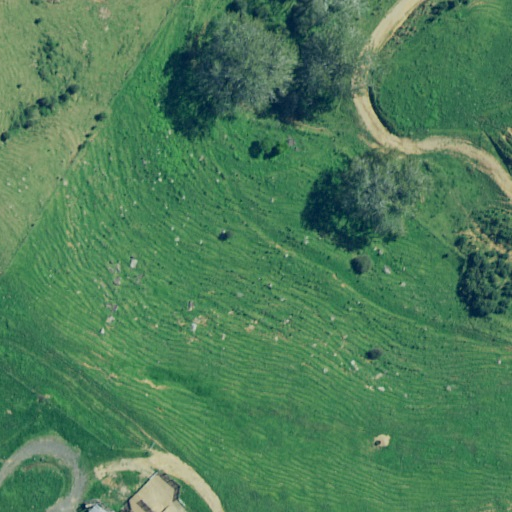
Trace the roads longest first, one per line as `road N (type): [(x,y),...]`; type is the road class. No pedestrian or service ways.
road 1 (track): [(401,0),(368,29),(359,83),(379,125),(475,136),(511,184)]
road 2 (track): [(158,511),(133,480),(45,447),(0,495)]
